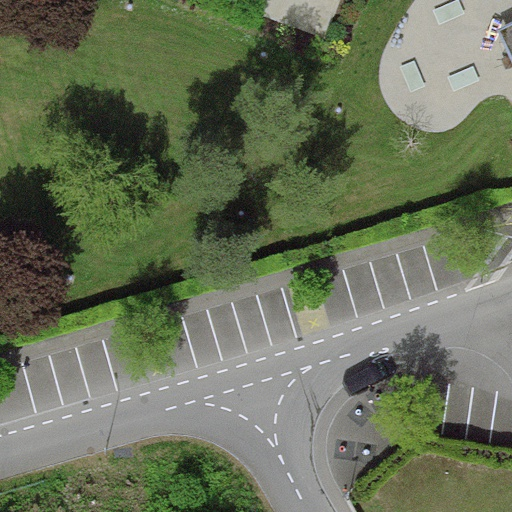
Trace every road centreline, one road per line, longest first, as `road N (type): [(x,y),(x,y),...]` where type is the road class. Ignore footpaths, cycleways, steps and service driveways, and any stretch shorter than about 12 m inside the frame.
road 1 (residential): [(250,387),(511,295)]
road 2 (residential): [(0,456),(250,387)]
road 3 (residential): [(250,387),(311,511)]
